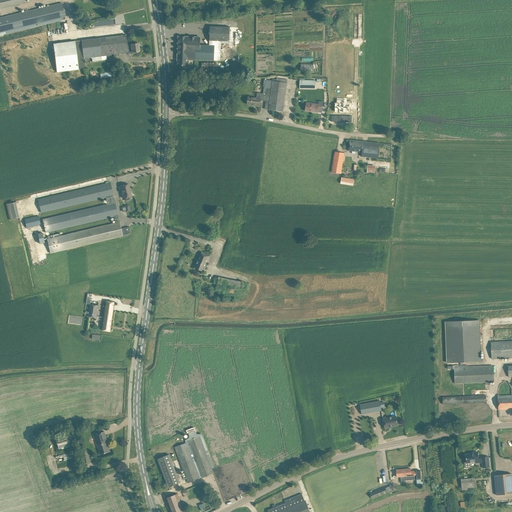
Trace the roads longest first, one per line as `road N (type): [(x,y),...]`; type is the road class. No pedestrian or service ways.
road 1 (secondary): [(166,114),(136,402),(154,511)]
road 2 (unclassified): [(222,511),(335,459),(511,425)]
road 3 (unclassified): [(385,135),(237,114),(166,114)]
